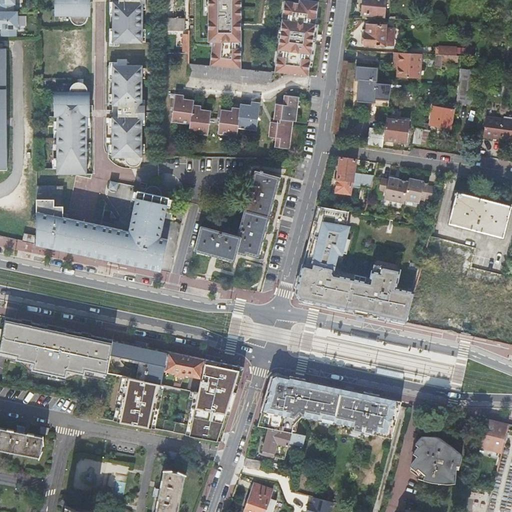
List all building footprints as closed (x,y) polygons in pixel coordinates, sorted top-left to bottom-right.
[(15,0),(0,0),(0,12),(15,13),(15,7),(16,7),(15,0)] [(57,0),(57,3),(57,16),(70,16),(70,17),(70,18),(71,19),(71,20),(71,21),(72,21),(72,22),(73,22),(73,23),(74,23),(74,24),(75,24),(76,24),(76,25),(77,25),(78,25),(79,25),(80,25),(81,25),(82,25),(82,24),(83,24),(84,24),(84,23),(85,23),(85,22),(86,22),(86,21),(87,20),(87,19),(87,18),(87,17),(88,17),(88,16),(87,16),(87,15),(87,14),(87,13),(87,12),(86,12),(86,11),(85,10),(88,10),(88,3),(91,3),(90,0),(57,0)] [(109,0),(110,2),(113,2),(113,14),(113,28),(113,43),(119,43),(143,43),(143,10),(143,0),(109,0)] [(172,0),(164,0),(164,18),(173,18),(172,0)] [(213,46),(210,65),(241,68),(241,57),(237,57),(238,45),(241,45),(241,29),(238,29),(238,23),(241,23),(241,7),(238,7),(237,0),(208,0),(208,5),(206,5),(206,6),(208,6),(208,23),(211,23),(211,29),(208,29),(208,42),(214,42),(214,46),(213,46)] [(280,50),(277,72),(308,76),(311,54),(314,54),(316,44),(312,44),(314,34),(317,35),(318,25),(315,24),(318,2),(306,0),(299,0),(299,3),(285,1),(285,2),(286,2),(287,2),(285,20),(282,20),(281,28),(284,29),(282,41),(279,41),(278,49),(280,50)] [(370,15),(369,18),(379,19),(379,16),(385,16),(386,0),(363,0),(362,14),(370,15)] [(18,14),(0,13),(0,32),(1,32),(1,38),(17,38),(17,32),(18,33),(18,14)] [(173,18),(164,18),(164,27),(185,27),(185,18),(173,18)] [(386,25),(368,25),(368,33),(365,33),(364,45),(385,46),(386,25)] [(113,28),(110,28),(110,46),(119,46),(119,43),(113,43),(113,28)] [(436,51),(436,54),(437,54),(444,55),(456,55),(457,48),(440,47),(440,51),(436,51)] [(398,52),(398,66),(397,77),(420,78),(421,53),(398,52)] [(436,68),(442,68),(443,61),(444,55),(437,54),(436,68)] [(119,62),(110,62),(109,80),(112,80),(113,65),(119,65),(119,62)] [(272,72),(190,63),(189,76),(267,85),(267,82),(271,82),(272,72)] [(113,65),(112,80),(112,94),(112,99),(112,104),(112,118),(112,128),(112,157),(125,157),(125,158),(125,159),(125,160),(126,161),(126,162),(127,163),(127,164),(128,164),(129,165),(130,165),(130,166),(131,166),(132,166),(133,166),(134,166),(135,166),(136,166),(137,166),(137,165),(138,165),(139,165),(139,164),(140,164),(140,163),(141,163),(141,162),(141,161),(142,161),(142,160),(142,159),(142,158),(142,157),(142,154),(142,144),(142,124),(142,99),(143,65),(119,65),(113,65)] [(392,84),(384,83),(377,83),(378,67),(357,66),(356,79),(360,80),(358,93),(358,101),(374,102),(374,105),(389,106),(392,84)] [(478,68),(462,66),(458,100),(474,103),(478,68)] [(87,174),(87,127),(87,117),(90,117),(90,108),(87,108),(87,97),(84,97),(85,97),(85,96),(86,96),(86,95),(87,94),(87,93),(87,92),(87,91),(87,90),(87,89),(87,88),(87,87),(86,87),(86,86),(85,85),(85,84),(84,84),(83,84),(83,83),(82,83),(81,83),(81,82),(80,82),(79,82),(78,82),(77,82),(76,82),(76,83),(75,83),(74,83),(74,84),(73,84),(72,85),(72,86),(71,86),(71,87),(70,88),(70,89),(70,90),(70,91),(57,91),(57,97),(57,111),(57,127),(57,137),(57,158),(57,168),(57,169),(71,169),(71,174),(87,174)] [(184,95),(176,94),(172,121),(190,124),(189,132),(208,134),(211,111),(200,109),(201,105),(193,104),(194,100),(183,99),(184,95)] [(283,105),(275,104),(273,119),(295,121),(298,97),(284,96),(283,105)] [(231,111),(220,110),(218,133),(236,135),(237,127),(255,130),(258,103),(251,102),(251,105),(240,104),(239,108),(231,107),(231,111)] [(454,109),(434,106),(430,125),(451,128),(454,109)] [(511,120),(486,117),(484,137),(501,139),(501,138),(507,139),(507,141),(511,142),(511,120)] [(409,122),(389,119),(387,139),(406,142),(409,122)] [(289,148),(291,124),(270,122),(268,137),(276,137),(275,147),(289,148)] [(418,128),(415,127),(413,143),(427,144),(430,129),(428,129),(428,124),(418,123),(418,128)] [(368,146),(384,148),(386,130),(371,128),(368,146)] [(361,160),(341,157),(338,178),(353,181),(355,167),(360,168),(361,160)] [(287,158),(276,158),(276,167),(287,167),(287,158)] [(364,185),(372,187),(378,163),(370,162),(364,185)] [(239,236),(224,232),(219,256),(235,261),(237,252),(246,255),(247,252),(259,256),(280,176),(263,172),(263,171),(260,170),(259,171),(255,170),(239,236)] [(409,181),(400,179),(390,177),(389,179),(382,177),(379,190),(387,192),(386,193),(391,194),(390,199),(405,202),(405,199),(420,202),(421,198),(426,199),(426,198),(433,199),(436,186),(429,185),(429,183),(424,182),(424,181),(410,178),(409,181)] [(118,182),(110,181),(109,189),(117,190),(118,182)] [(63,183),(37,185),(36,245),(101,258),(151,269),(166,199),(169,199),(169,198),(169,197),(162,195),(162,194),(162,192),(161,191),(161,189),(160,188),(159,187),(158,186),(156,186),(155,185),(154,185),(152,185),(151,185),(149,186),(148,187),(147,188),(146,189),(145,190),(145,192),(137,190),(137,191),(135,199),(129,230),(103,225),(63,216),(63,183)] [(457,195),(449,223),(504,238),(511,206),(511,205),(458,192),(458,193),(456,192),(455,194),(457,195)] [(151,269),(161,271),(168,239),(161,237),(167,208),(167,206),(169,199),(166,199),(151,269)] [(371,281),(335,274),(334,272),(339,255),(342,256),(344,250),(347,238),(350,226),(347,225),(349,211),(319,205),(304,261),(301,271),(296,290),(299,295),(301,299),(351,310),(386,317),(407,322),(409,315),(415,291),(397,287),(400,272),(382,268),(381,272),(373,270),(371,281)] [(219,256),(224,232),(201,226),(195,250),(219,256)] [(24,233),(22,242),(35,244),(35,236),(24,233)] [(448,313),(452,297),(425,291),(422,307),(448,313)] [(85,334),(6,318),(0,346),(0,352),(18,356),(17,359),(35,363),(33,369),(65,375),(67,369),(84,372),(85,368),(107,373),(110,356),(113,340),(85,334)] [(117,341),(113,340),(110,356),(139,362),(136,380),(156,384),(161,385),(164,371),(168,352),(123,343),(117,341)] [(168,352),(164,371),(201,379),(206,360),(186,356),(168,352)] [(201,379),(190,435),(221,442),(244,368),(227,364),(206,360),(201,379)] [(315,398),(319,384),(277,375),(272,377),(269,388),(266,398),(258,426),(268,428),(270,428),(292,433),(292,431),(294,418),(299,413),(302,416),(310,418),(315,398)] [(149,426),(156,384),(136,380),(129,379),(121,422),(149,426)] [(342,424),(350,426),(353,415),(355,406),(359,392),(339,388),(319,384),(315,398),(310,418),(320,420),(320,418),(334,421),(334,422),(342,424)] [(393,434),(402,401),(401,401),(388,398),(359,392),(355,406),(353,415),(350,426),(354,426),(353,429),(373,434),(373,431),(385,433),(393,434)] [(297,421),(302,416),(299,413),(294,418),(292,431),(295,432),(297,421)] [(496,421),(487,419),(480,446),(502,451),(508,424),(496,421)] [(25,432),(17,431),(0,427),(0,449),(38,457),(41,436),(25,432)] [(298,448),(302,449),(306,436),(292,433),(270,428),(268,428),(263,454),(285,460),(291,437),(300,439),(298,448)] [(415,453),(418,456),(411,465),(412,468),(412,469),(416,472),(417,470),(426,476),(424,478),(423,479),(424,481),(438,484),(439,481),(447,481),(447,484),(456,483),(456,470),(459,470),(462,458),(457,455),(455,454),(455,452),(456,450),(450,445),(447,449),(438,443),(437,438),(429,437),(428,439),(426,440),(424,440),(422,439),(420,438),(415,445),(418,447),(415,453)] [(247,457),(244,465),(260,469),(261,461),(247,457)] [(160,490),(159,497),(155,511),(178,511),(185,476),(165,472),(160,490)] [(264,511),(273,488),(272,488),(271,489),(256,484),(256,483),(255,482),(244,511),(264,511)] [(312,495),(307,511),(332,511),(335,501),(312,495)]
